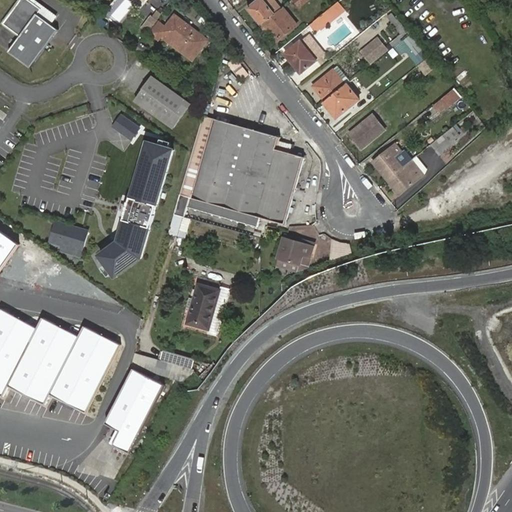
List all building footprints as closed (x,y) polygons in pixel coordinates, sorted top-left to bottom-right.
[(41,9),(29,0),(20,0),(3,23),(21,36),(9,53),(31,68),(59,29),(38,14),(41,9)] [(262,24),(277,12),(267,0),(258,0),(250,8),(262,24)] [(299,23),(285,5),(277,12),(262,24),(277,41),(299,23)] [(208,37),(174,13),(162,29),(159,34),(193,58),(208,37)] [(393,13),(388,17),(402,35),(407,31),(393,13)] [(154,15),(145,28),(150,31),(155,24),(159,19),(154,15)] [(321,16),(311,23),(317,31),(327,23),(321,16)] [(162,29),(155,24),(150,31),(149,32),(157,37),(190,62),(193,58),(159,34),(162,29)] [(157,37),(149,32),(146,35),(154,41),(157,37)] [(373,65),(391,50),(380,36),(362,51),(373,65)] [(416,39),(410,44),(416,53),(418,51),(424,58),(429,54),(416,39)] [(303,40),(287,53),(303,72),(318,59),(314,53),(308,45),(303,40)] [(313,41),(308,45),(314,53),(319,49),(313,41)] [(229,65),(244,81),(252,74),(237,58),(229,65)] [(432,58),(422,66),(428,74),(438,65),(432,58)] [(326,101),(349,83),(336,66),(314,85),(326,101)] [(192,102),(155,75),(137,100),(175,126),(192,102)] [(361,97),(349,83),(326,101),(338,116),(361,97)] [(453,106),(464,96),(458,88),(446,98),(453,106)] [(113,127),(132,141),(141,127),(122,114),(113,127)] [(371,138),(374,141),(387,130),(374,114),(352,133),(362,146),(371,138)] [(275,220),(285,222),(304,155),(276,147),(278,135),(205,115),(176,213),(186,216),(190,205),(260,223),(262,216),(268,218),(267,220),(274,222),(275,220)] [(449,141),(444,134),(433,143),(439,149),(449,141)] [(364,149),(374,141),(371,138),(362,146),(364,149)] [(176,149),(150,142),(134,198),(133,197),(126,220),(127,220),(122,242),(102,257),(118,278),(144,258),(176,149)] [(388,178),(406,165),(400,157),(405,153),(398,143),(375,162),(388,178)] [(416,170),(410,161),(406,165),(388,178),(400,194),(423,177),(417,169),(416,170)] [(172,236),(189,238),(192,218),(175,215),(172,236)] [(193,220),(191,235),(212,238),(214,224),(193,220)] [(90,232),(57,222),(51,242),(65,245),(85,251),(90,232)] [(0,227),(0,270),(20,241),(0,227)] [(239,243),(242,234),(229,230),(226,239),(239,243)] [(320,237),(318,252),(331,252),(332,238),(320,237)] [(293,243),(282,240),(276,261),(297,266),(299,257),(308,259),(312,244),(294,239),(293,243)] [(335,240),(330,256),(348,261),(352,245),(335,240)] [(83,257),(85,251),(65,245),(63,251),(83,257)] [(222,289),(200,283),(189,321),(210,328),(222,289)] [(0,383),(8,387),(14,376),(50,393),(55,383),(91,400),(125,332),(91,315),(86,325),(48,307),(43,318),(7,301),(3,310),(0,308),(0,383)] [(141,334),(190,348),(192,343),(142,329),(141,334)] [(188,357),(190,348),(141,334),(139,343),(188,357)] [(142,349),(118,403),(117,406),(128,410),(122,423),(139,430),(171,363),(142,349)]
